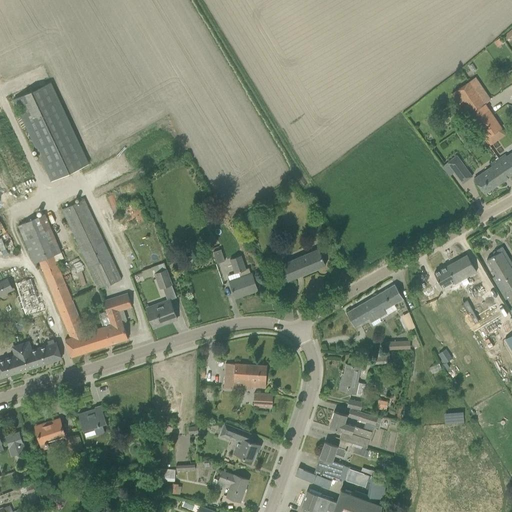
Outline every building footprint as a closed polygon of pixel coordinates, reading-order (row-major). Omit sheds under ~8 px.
[(500,37),(494,42),(497,46),(503,41),(500,37)] [(455,92),(472,116),(486,106),(469,82),(455,92)] [(15,101),(51,181),(88,164),(51,83),(15,101)] [(486,106),(472,116),(487,138),(501,128),(486,106)] [(505,154),(497,160),(509,177),(511,174),(511,152),(506,156),(505,154)] [(447,162),(462,184),(472,176),(457,155),(447,162)] [(509,177),(497,160),(490,164),(492,167),(474,179),(484,194),(509,177)] [(62,211),(99,290),(121,279),(84,200),(62,211)] [(135,200),(120,207),(129,226),(144,220),(135,200)] [(203,216),(209,225),(221,218),(215,209),(203,216)] [(61,252),(44,215),(17,227),(34,264),(39,262),(53,256),(61,252)] [(510,267),(510,266),(511,265),(508,262),(507,262),(505,259),(508,258),(502,247),(493,253),(494,255),(486,260),(504,290),(511,285),(511,267),(511,266),(510,267)] [(213,252),(217,263),(224,261),(220,249),(213,252)] [(281,265),(284,271),(288,281),(325,265),(318,249),(281,265)] [(229,282),(231,286),(234,296),(247,291),(248,293),(257,290),(249,268),(245,270),(240,255),(229,259),(234,273),(227,276),(229,282)] [(467,255),(434,273),(441,287),(452,281),(454,284),(461,280),(465,288),(475,283),(476,284),(481,281),(476,272),(467,255)] [(85,333),(53,256),(39,262),(70,338),(65,339),(70,357),(99,348),(93,330),(85,333)] [(141,271),(143,278),(155,274),(160,288),(171,284),(163,263),(141,271)] [(30,277),(13,282),(23,315),(42,309),(39,299),(37,300),(30,277)] [(0,297),(13,291),(6,278),(0,281),(0,297)] [(346,313),(354,327),(369,319),(373,326),(380,321),(378,318),(387,313),(385,309),(403,299),(399,293),(394,284),(346,313)] [(103,327),(93,330),(99,348),(128,339),(122,322),(126,321),(123,310),(131,307),(127,293),(103,301),(106,311),(99,313),(103,327)] [(162,305),(147,311),(153,328),(162,325),(161,324),(165,322),(165,323),(176,319),(169,299),(161,302),(162,305)] [(27,369),(61,358),(56,342),(22,353),(27,369)] [(384,342),(385,350),(409,350),(410,342),(384,342)] [(441,363),(449,359),(444,348),(436,352),(441,363)] [(0,378),(27,369),(22,353),(0,360),(0,378)] [(224,388),(248,389),(249,386),(265,387),(266,366),(235,363),(235,364),(225,363),(225,373),(224,388)] [(339,390),(355,393),(363,395),(365,384),(356,382),(359,367),(346,364),(343,379),(342,379),(339,390)] [(254,405),(272,406),(272,394),(254,393),(254,405)] [(347,406),(359,409),(361,402),(349,400),(347,406)] [(381,400),(379,408),(385,410),(387,402),(381,400)] [(95,410),(79,415),(78,413),(78,414),(85,437),(104,431),(103,427),(107,426),(100,405),(94,407),(95,410)] [(350,409),(348,416),(366,422),(374,424),(373,426),(378,428),(381,419),(377,418),(350,409)] [(334,411),(329,427),(342,431),(339,439),(349,442),(349,443),(366,448),(371,432),(363,429),(353,426),(344,423),(346,415),(343,414),(334,411)] [(444,424),(462,423),(462,411),(443,412),(444,424)] [(59,421),(44,426),(43,424),(35,427),(42,450),(48,448),(46,442),(64,436),(59,419),(58,419),(59,421)] [(220,436),(237,442),(233,454),(243,457),(252,461),(257,447),(260,448),(261,445),(251,442),(254,435),(224,424),(220,436)] [(5,436),(12,456),(25,451),(19,432),(5,436)] [(65,438),(69,453),(77,450),(73,435),(65,438)] [(319,457),(332,462),(332,461),(334,454),(344,457),(346,450),(337,447),(337,446),(324,442),(319,457)] [(349,443),(346,450),(363,456),(366,448),(349,443)] [(332,462),(319,457),(314,472),(338,481),(344,465),(332,461),(332,462)] [(153,480),(174,481),(175,470),(154,468),(153,480)] [(349,468),(345,480),(365,487),(369,475),(349,468)] [(226,497),(230,498),(240,501),(247,480),(234,475),(234,476),(222,472),(218,481),(216,480),(215,485),(223,488),(224,483),(230,486),(226,497)] [(181,486),(178,486),(178,484),(174,483),(172,493),(179,495),(181,486)] [(307,491),(301,506),(316,511),(315,511),(379,511),(381,504),(350,493),(340,489),(336,501),(319,495),(307,491)] [(39,503),(33,506),(35,511),(37,511),(41,511),(39,503)]
